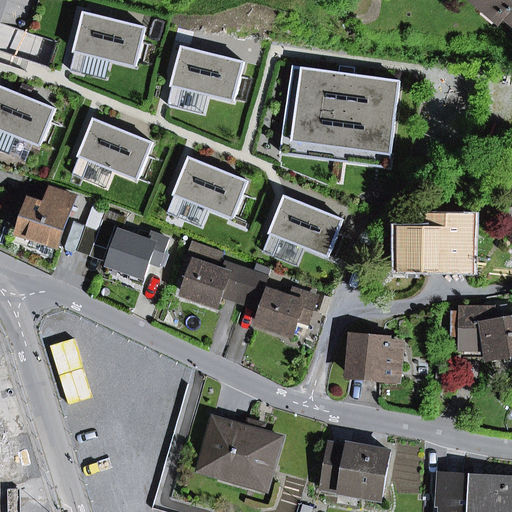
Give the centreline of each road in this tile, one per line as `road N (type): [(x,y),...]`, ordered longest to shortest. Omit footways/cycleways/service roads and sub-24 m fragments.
road 1 (residential): [(307,407),(64,295),(9,302)]
road 2 (residential): [(307,407),(323,352),(353,320),(432,297),(511,287)]
road 3 (residential): [(9,302),(77,511)]
road 4 (residential): [(511,448),(307,407)]
